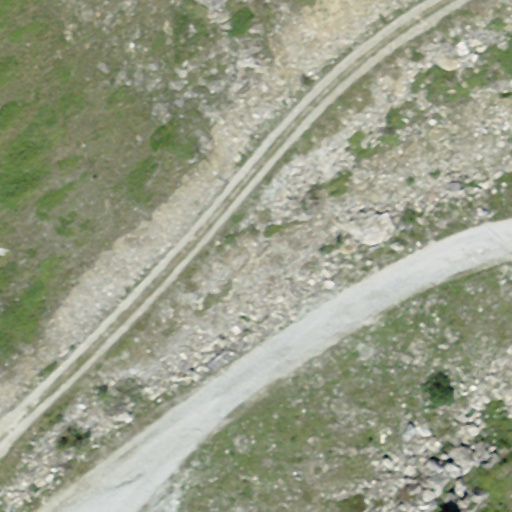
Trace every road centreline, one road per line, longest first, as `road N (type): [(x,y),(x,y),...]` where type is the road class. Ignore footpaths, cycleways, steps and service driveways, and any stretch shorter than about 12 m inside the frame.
road 1 (track): [(0,447),(390,33),(448,0)]
road 2 (track): [(511,238),(443,250),(80,511)]
